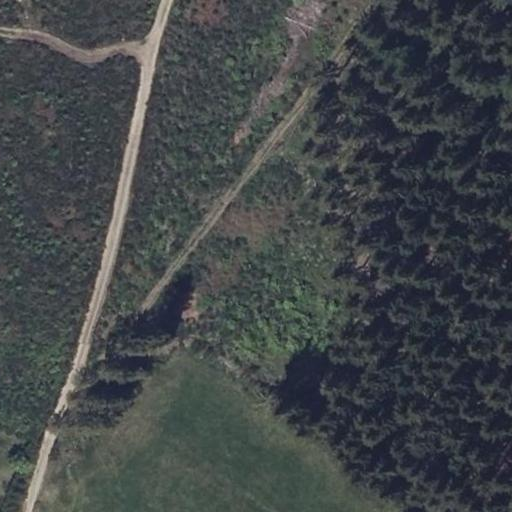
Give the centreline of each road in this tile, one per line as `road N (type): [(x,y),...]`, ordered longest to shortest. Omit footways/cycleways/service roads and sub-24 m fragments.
road 1 (track): [(385,0),(261,171),(76,394),(29,511)]
road 2 (track): [(181,0),(76,394)]
